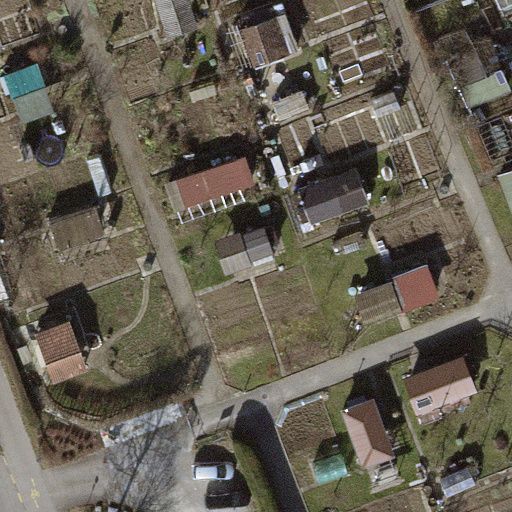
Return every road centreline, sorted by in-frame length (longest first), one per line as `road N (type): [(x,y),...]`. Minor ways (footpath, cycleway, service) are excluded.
road 1 (track): [(77,0),(227,417)]
road 2 (track): [(153,446),(511,307)]
road 3 (track): [(393,0),(511,287)]
